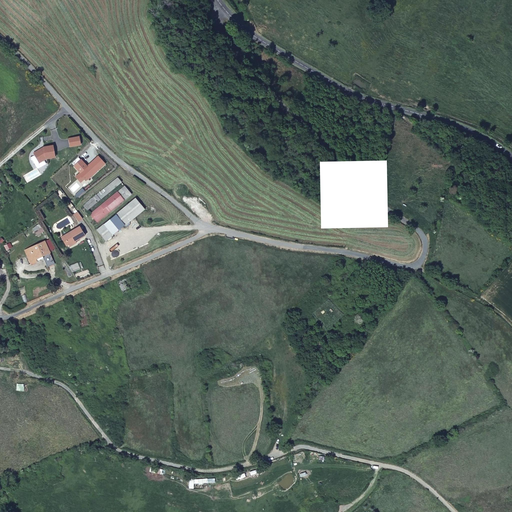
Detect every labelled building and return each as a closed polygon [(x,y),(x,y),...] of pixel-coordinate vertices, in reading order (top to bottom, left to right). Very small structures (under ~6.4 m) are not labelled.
[(80,136),(69,138),(71,146),(81,144),(80,136)] [(40,150),(33,154),(34,155),(38,162),(39,163),(45,159),(55,157),(53,146),(44,147),(44,149),(40,150)] [(105,164),(98,156),(89,164),(90,165),(89,166),(88,165),(87,166),(81,160),(74,166),(80,173),(78,174),(83,180),(87,180),(105,164)] [(83,180),(78,174),(75,177),(80,183),(83,180)] [(121,183),(117,178),(83,206),(87,211),(121,183)] [(131,194),(124,186),(90,215),(96,223),(131,194)] [(145,210),(135,198),(96,230),(106,241),(145,210)] [(82,219),(78,212),(74,215),(78,222),(82,219)] [(83,234),(79,227),(63,237),(67,244),(75,239),(83,234)] [(44,241),(24,250),(30,264),(36,262),(35,260),(42,256),(47,268),(54,264),(49,253),(44,241)] [(139,286),(134,275),(118,283),(123,294),(139,286)]
